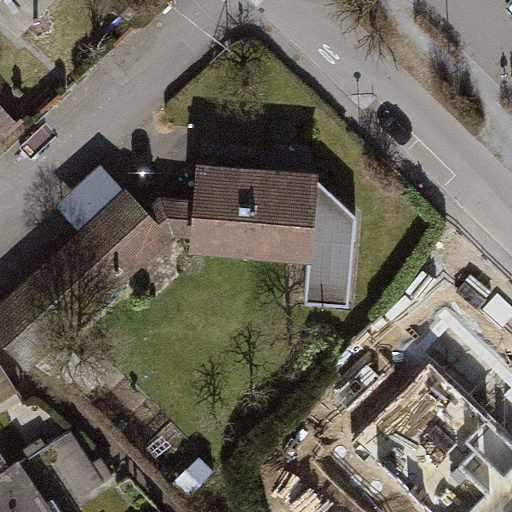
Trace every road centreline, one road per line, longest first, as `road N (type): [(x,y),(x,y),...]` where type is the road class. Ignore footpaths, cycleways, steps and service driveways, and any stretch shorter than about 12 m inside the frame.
road 1 (residential): [(287,0),(511,217)]
road 2 (residential): [(0,193),(214,0)]
